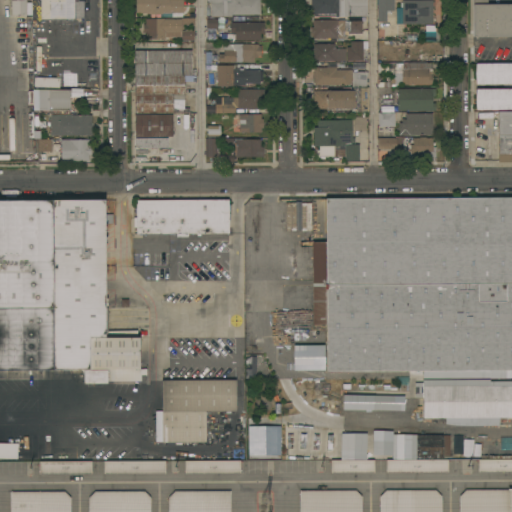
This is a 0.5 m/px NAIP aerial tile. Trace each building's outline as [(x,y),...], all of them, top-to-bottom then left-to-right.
[(26,0),(26,15),(11,15),(11,0),(26,0)] [(78,0),(78,1),(83,1),(83,19),(40,19),(40,0),(78,0)] [(135,0),(183,0),(183,13),(135,14),(135,0)] [(260,0),(260,15),(231,15),(231,17),(210,17),(210,3),(206,3),(206,0),(260,0)] [(366,0),(366,17),(336,17),(336,14),(312,14),(312,8),(310,8),(310,0),(366,0)] [(393,0),(394,11),(390,11),(390,13),(386,13),(386,22),(378,22),(377,0),(393,0)] [(432,0),(432,24),(396,24),(396,8),(402,8),(402,0),(432,0)] [(511,37),(473,37),(473,0),(487,0),(487,4),(511,4),(511,37)] [(337,20),(337,17),(344,17),(344,21),(348,21),(348,18),(361,17),(361,34),(348,34),(348,32),(344,32),(344,38),(313,38),(313,33),(310,33),(310,28),(312,28),(312,20),(337,20)] [(182,18),(182,25),(171,26),(171,28),(166,28),(166,39),(145,39),(145,33),(143,33),(143,25),(145,25),(145,19),(182,18)] [(263,23),(264,34),(259,34),(259,41),(234,41),(234,34),(230,34),(230,23),(263,23)] [(193,31),(193,41),(181,41),(181,31),(193,31)] [(362,61),(346,61),(346,47),(350,47),(350,42),(362,42),(362,61)] [(334,44),(334,49),(345,49),(345,61),(313,61),(313,55),(310,55),(310,49),(313,49),(313,44),(334,44)] [(258,45),(258,47),(260,47),(260,56),(258,56),(258,58),(253,58),(253,63),(218,62),(218,54),(223,54),(223,45),(258,45)] [(134,76),(134,51),(191,50),(191,76),(134,76)] [(313,68),(335,68),(335,64),(352,64),(352,63),(364,63),(364,70),(352,70),(352,72),(366,72),(366,87),(352,87),(352,85),(313,85),(313,68)] [(402,64),(402,63),(425,63),(425,64),(430,64),(430,69),(432,69),(432,86),(407,85),(396,85),(396,87),(391,87),(391,84),(390,84),(390,87),(377,87),(377,82),(390,82),(390,73),(377,73),(377,64),(388,64),(388,63),(395,63),(395,64),(402,64)] [(511,64),(511,84),(475,85),(475,64),(511,64)] [(234,86),(217,86),(217,65),(234,65),(234,86)] [(259,70),(259,75),(261,75),(261,79),(259,79),(259,84),(244,84),(244,86),(237,86),(237,84),(235,84),(235,76),(240,76),(240,70),(259,70)] [(35,76),(60,77),(60,86),(35,85),(35,76)] [(193,76),(193,82),(184,82),(184,108),(189,108),(189,113),(134,113),(134,76),(191,76),(193,76)] [(368,112),(353,112),(353,109),(326,109),(313,109),(313,91),(324,91),(324,89),(331,89),(331,91),(349,91),(349,88),(367,88),(368,112)] [(264,89),(264,109),(237,109),(237,108),(235,108),(235,113),(205,114),(205,105),(215,105),(215,91),(225,91),(226,97),(231,97),(231,92),(237,92),(237,90),(264,89)] [(435,89),(435,97),(432,97),(432,103),(435,103),(435,111),(397,111),(397,89),(435,89)] [(511,110),(475,110),(475,89),(511,89),(511,110)] [(49,111),(49,90),(70,90),(70,111),(49,111)] [(511,138),(498,138),(498,111),(511,111),(511,138)] [(394,112),(394,127),(378,127),(378,112),(394,112)] [(432,114),(432,135),(398,135),(398,123),(401,123),(401,119),(405,119),(405,114),(432,114)] [(51,136),(51,115),(92,115),(92,136),(51,136)] [(172,115),(172,137),(135,137),(135,115),(172,115)] [(260,115),(260,120),(263,120),(263,128),(260,128),(260,133),(239,133),(239,115),(260,115)] [(365,131),(353,131),(353,117),(365,117),(365,131)] [(313,146),(313,128),(317,128),(317,121),(339,121),(339,120),(351,120),(351,138),(354,138),(354,145),(359,145),(359,161),(345,161),(345,157),(332,157),(332,150),(344,150),(344,146),(313,146)] [(207,125),(220,125),(220,136),(207,136),(207,125)] [(88,140),(88,144),(91,144),(91,155),(88,155),(88,161),(60,162),(60,152),(38,152),(38,139),(33,139),(33,132),(40,131),(40,139),(51,139),(51,140),(88,140)] [(377,149),(377,138),(395,138),(395,137),(403,137),(403,149),(377,149)] [(419,138),(419,137),(426,137),(426,138),(432,138),(432,148),(435,148),(435,162),(410,161),(410,145),(412,145),(412,138),(419,138)] [(167,148),(135,148),(135,138),(167,138),(167,148)] [(235,158),(235,144),(224,144),(224,138),(236,138),(236,140),(260,140),(260,147),(263,147),(263,157),(235,158)] [(511,138),(511,162),(498,162),(498,138),(511,138)] [(216,157),(207,157),(207,139),(216,139),(216,157)] [(511,197),(511,371),(326,372),(325,328),(314,328),(314,325),(312,325),(311,242),(325,242),(325,199),(511,197)] [(103,214),(112,214),(112,224),(103,224),(104,308),(107,308),(107,338),(138,338),(139,369),(146,369),(146,376),(140,376),(140,382),(106,382),(106,383),(84,384),(84,370),(0,370),(0,200),(103,200),(103,214)] [(228,200),(228,205),(229,205),(229,211),(228,211),(228,214),(229,214),(229,221),(228,221),(228,234),(200,234),(200,236),(197,236),(197,234),(188,234),(188,236),(176,236),(176,234),(136,234),(136,228),(134,228),(134,218),(136,218),(136,200),(228,200)] [(311,203),(311,231),(285,231),(285,203),(311,203)] [(293,371),(324,370),(323,345),(292,346),(293,371)] [(235,380),(235,411),(205,411),(205,442),(155,442),(155,411),(162,411),(161,380),(235,380)] [(511,386),(511,418),(423,418),(423,386),(511,386)] [(342,395),(403,396),(403,411),(342,410),(342,395)] [(373,431),(392,431),(392,456),(373,456),(373,431)] [(340,434),(365,434),(365,459),(340,459),(340,434)] [(393,434),(415,434),(415,459),(393,459),(393,434)] [(471,456),(471,436),(454,435),(453,456),(471,456)] [(450,436),(450,456),(451,456),(451,459),(416,459),(416,436),(450,436)] [(0,443),(17,444),(17,459),(0,459),(0,443)] [(324,459),(324,444),(337,444),(337,459),(324,459)] [(511,511),(511,466),(0,461),(0,511),(511,511)]
